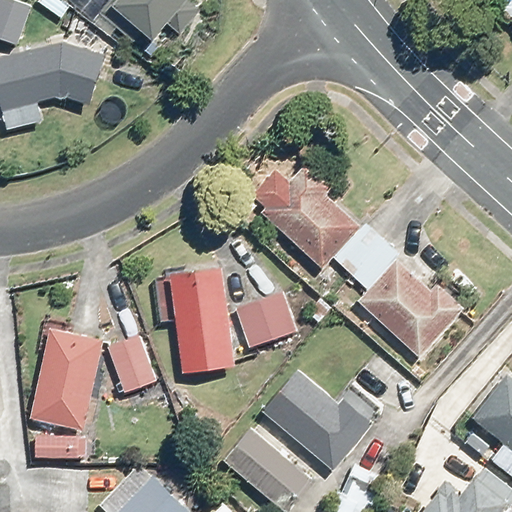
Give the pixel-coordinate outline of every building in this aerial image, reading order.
[(2,0),(0,0),(0,36),(17,43),(30,10),(2,0)] [(57,0),(39,0),(35,5),(55,22),(67,8),(57,0)] [(149,43),(183,0),(104,0),(95,12),(131,41),(137,33),(149,43)] [(511,20),(511,0),(505,0),(498,8),(511,20)] [(0,114),(4,131),(38,122),(33,102),(52,97),(88,107),(102,55),(62,44),(0,55),(0,114)] [(150,76),(129,60),(118,74),(139,91),(150,76)] [(470,249),(456,263),(485,290),(499,275),(470,249)] [(429,290),(395,259),(357,301),(420,356),(462,309),(434,284),(429,290)] [(221,267),(167,274),(179,375),(233,369),(221,267)] [(296,332),(281,291),(232,308),(247,349),(296,332)] [(100,340),(47,328),(27,417),(80,429),(100,340)] [(139,336),(105,348),(121,395),(155,384),(139,336)] [(301,360),(265,402),(336,463),(376,417),(346,391),(342,396),(301,360)] [(511,457),(511,383),(500,374),(465,421),(511,457)] [(284,511),(311,480),(248,427),(219,461),(278,511),(284,511)] [(84,437),(33,435),(32,457),(83,460),(84,437)] [(376,511),(391,479),(352,461),(329,511),(376,511)] [(499,511),(511,497),(511,490),(480,466),(459,493),(443,480),(417,511),(499,511)] [(152,474),(115,511),(186,511),(189,510),(152,474)]
